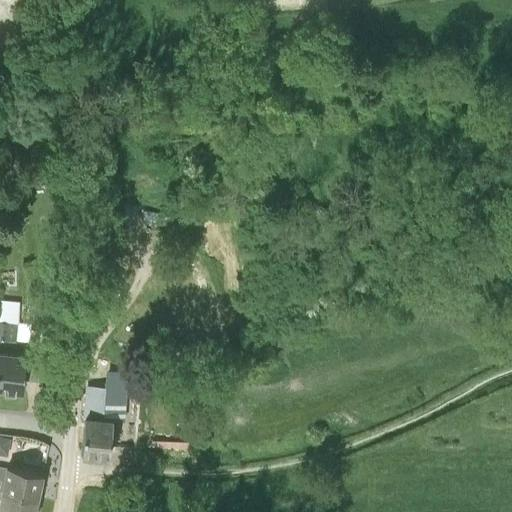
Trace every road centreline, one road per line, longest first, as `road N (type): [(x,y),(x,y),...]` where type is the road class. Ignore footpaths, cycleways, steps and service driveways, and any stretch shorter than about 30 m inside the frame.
road 1 (unclassified): [(63,511),(79,234),(56,0)]
road 2 (track): [(97,468),(223,472),(290,464),(384,432),(511,371)]
